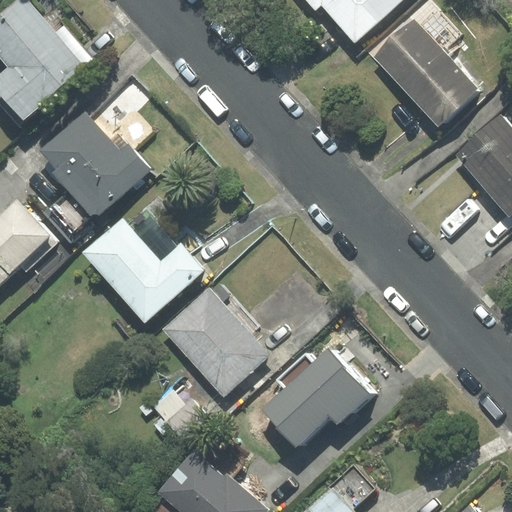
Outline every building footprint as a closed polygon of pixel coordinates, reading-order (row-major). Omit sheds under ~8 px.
[(0,55),(10,67),(0,75),(0,91),(3,96),(0,98),(0,99),(20,123),(94,60),(64,26),(57,31),(30,0),(15,0),(0,13),(0,55)] [(310,0),(315,5),(321,0),(355,38),(397,0),(310,0)] [(420,19),(381,58),(447,125),(486,87),(420,19)] [(95,216),(147,169),(132,152),(155,132),(134,109),(115,126),(99,109),(91,116),(86,111),(42,150),(59,170),(55,173),(70,189),(95,216)] [(511,130),(499,116),(459,150),(511,211),(511,130)] [(95,216),(70,189),(44,213),(71,242),(97,218),(95,216)] [(0,279),(49,235),(17,201),(0,216),(0,279)] [(123,220),(85,253),(145,322),(203,271),(181,245),(179,247),(146,209),(127,225),(123,220)] [(260,327),(219,282),(167,329),(225,392),(267,354),(251,336),(260,327)] [(368,393),(328,350),(313,364),(305,355),(279,380),(287,388),(265,409),(296,443),(329,413),(337,422),(368,393)] [(213,422),(192,399),(168,422),(190,444),(213,422)] [(195,453),(161,493),(183,511),(265,511),(267,510),(260,503),(226,474),(224,478),(195,453)] [(373,489),(353,468),(305,511),(352,511),(350,510),(373,489)]
